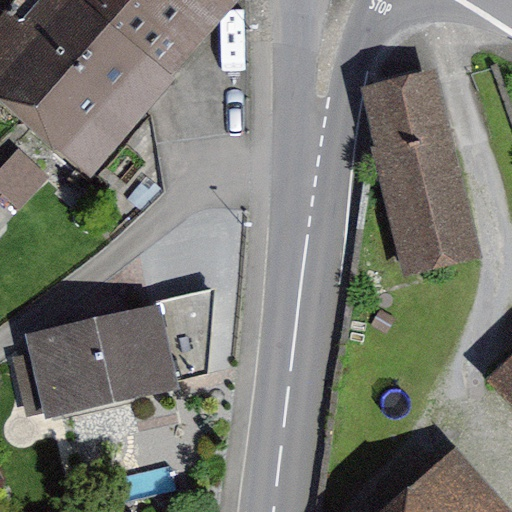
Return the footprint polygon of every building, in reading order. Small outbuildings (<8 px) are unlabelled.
[(0,92),(27,116),(126,0),(23,0),(0,27),(0,92)] [(126,0),(27,116),(93,172),(241,0),(126,0)] [(424,83),(363,99),(409,277),(470,261),(424,83)] [(0,180),(26,202),(51,173),(20,147),(0,170),(0,180)] [(159,316),(27,338),(41,420),(173,397),(159,316)] [(511,362),(492,381),(511,403),(511,362)] [(510,511),(457,451),(386,511),(510,511)]
